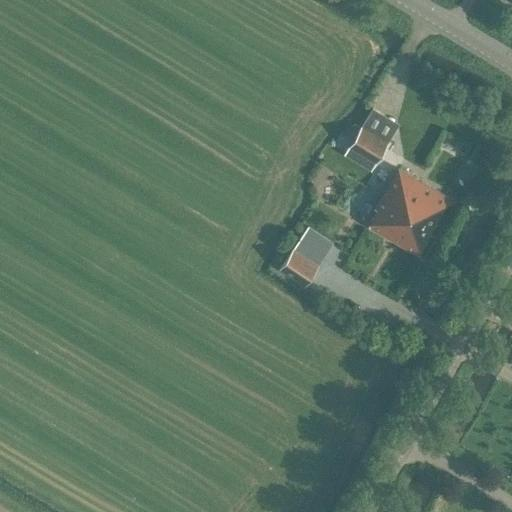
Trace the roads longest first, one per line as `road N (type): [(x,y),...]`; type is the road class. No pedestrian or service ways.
road 1 (tertiary): [(366,511),(511,251)]
road 2 (tertiary): [(511,63),(407,0)]
